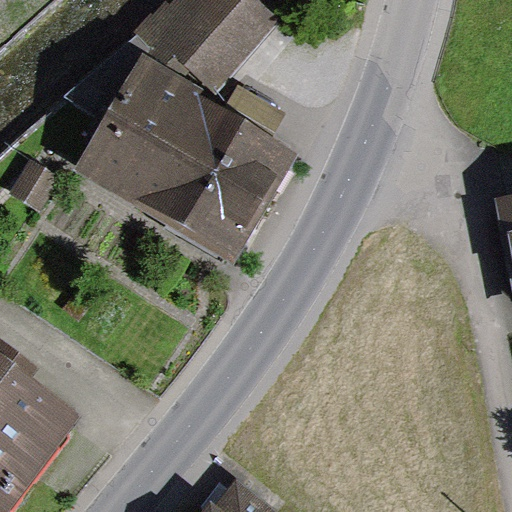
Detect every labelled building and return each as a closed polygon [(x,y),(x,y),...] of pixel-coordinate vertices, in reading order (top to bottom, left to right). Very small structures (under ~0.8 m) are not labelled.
[(271,34),(232,0),(193,0),(151,48),(212,101),(271,34)] [(270,160),(116,80),(57,193),(211,273),(270,160)] [(511,202),(488,207),(511,329),(511,328),(511,202)] [(0,511),(6,511),(64,437),(0,388),(0,511)] [(252,511),(225,490),(208,511),(252,511)]
